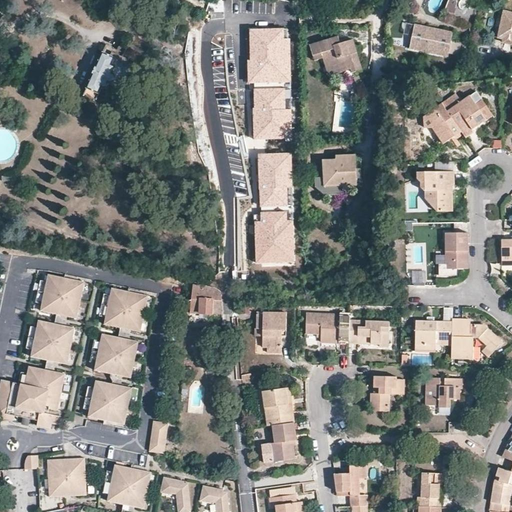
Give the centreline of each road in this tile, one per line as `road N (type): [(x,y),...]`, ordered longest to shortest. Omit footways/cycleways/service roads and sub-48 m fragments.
road 1 (residential): [(227,290),(252,511)]
road 2 (track): [(323,440),(451,437),(496,448)]
